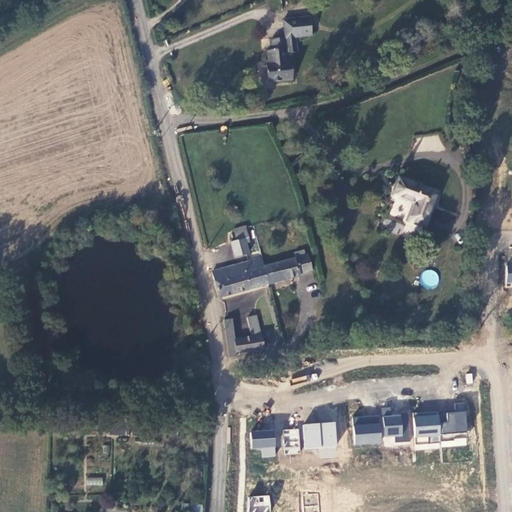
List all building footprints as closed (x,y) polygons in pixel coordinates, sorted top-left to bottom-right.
[(268,65),(266,65),(267,82),(292,80),(290,62),(288,63),(287,54),(286,49),(291,49),(290,38),(295,38),(311,36),(309,18),(282,20),(284,39),(271,40),(272,51),(267,52),(268,65)] [(296,53),(295,38),(290,38),(291,49),(286,49),(287,54),(296,53)] [(437,193),(400,179),(394,195),(415,203),(409,220),(411,221),(424,226),(437,193)] [(424,226),(411,221),(405,238),(418,243),(424,226)] [(233,230),(236,242),(244,240),(245,244),(249,243),(245,227),(233,230)] [(236,242),(232,243),(235,256),(247,253),(245,244),(244,240),(236,242)] [(263,268),(267,285),(300,276),(300,275),(312,271),(308,255),(263,268)] [(260,259),(248,262),(250,268),(249,268),(250,271),(263,268),(260,259)] [(212,272),(219,298),(250,290),(245,273),(250,271),(249,268),(250,268),(248,262),(212,272)] [(245,273),(250,290),(267,285),(263,268),(250,271),(245,273)] [(440,283),(434,269),(421,274),(426,289),(440,283)] [(223,321),(229,358),(237,357),(237,354),(264,349),(256,316),(247,318),(251,336),(234,339),(231,320),(223,321)] [(458,316),(458,331),(469,331),(468,316),(458,316)] [(353,416),(354,445),(408,443),(407,414),(391,415),(391,407),(381,408),(381,415),(353,416)] [(415,448),(467,445),(466,411),(442,412),(414,413),(415,448)] [(303,422),(303,448),(336,449),(336,423),(303,422)] [(120,427),(109,427),(109,436),(112,436),(120,436),(120,427)] [(120,427),(120,436),(129,436),(129,427),(120,427)] [(299,429),(283,429),(283,454),(299,454),(299,429)] [(250,430),(250,449),(261,449),(261,457),(275,457),(275,430),(250,430)] [(333,449),(320,450),(321,458),(334,456),(333,449)] [(86,486),(102,486),(102,477),(86,477),(86,486)] [(247,497),(248,511),(271,511),(269,495),(247,497)]
